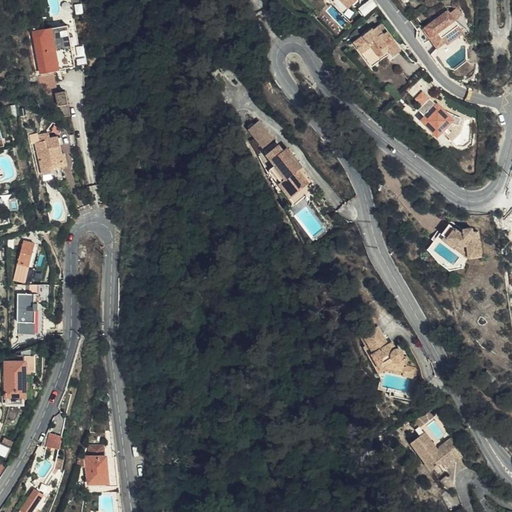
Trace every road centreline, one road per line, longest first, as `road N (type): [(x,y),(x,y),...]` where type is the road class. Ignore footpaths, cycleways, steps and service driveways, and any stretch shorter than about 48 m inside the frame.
road 1 (unclassified): [(511,477),(363,225),(362,197),(344,155),(280,81),(273,54),(285,43),(305,54),(370,126),(452,196),(478,203),(496,186),(511,132)]
road 2 (tertiary): [(133,511),(111,336),(114,237),(107,225),(91,222),(70,245),(70,351),(0,495)]
